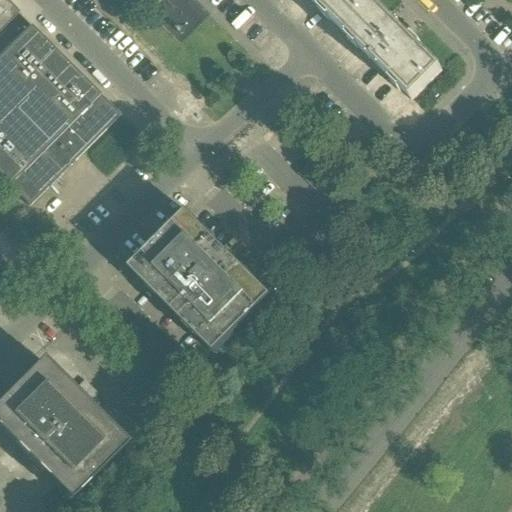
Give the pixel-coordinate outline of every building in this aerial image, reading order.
[(3,0),(0,0),(0,17),(6,24),(7,25),(18,15),(3,0)] [(339,31),(369,0),(302,0),(305,2),(304,3),(305,4),(308,1),(308,0),(320,11),(330,21),(330,22),(339,31)] [(371,0),(369,0),(339,31),(412,102),(441,72),(410,41),(411,40),(412,39),(412,38),(413,37),(413,35),(413,34),(413,32),(412,31),(411,30),(411,29),(406,24),(399,30),(371,0)] [(0,178),(28,207),(58,178),(119,117),(29,27),(0,55),(0,178)] [(336,182),(313,160),(312,161),(298,174),(331,207),(344,193),(346,192),(336,182)] [(186,213),(129,271),(214,356),(271,299),(186,213)] [(124,446),(45,366),(40,361),(0,399),(0,435),(67,503),(124,446)]
